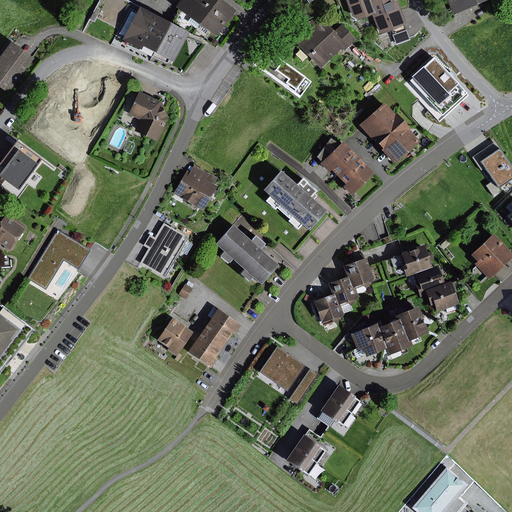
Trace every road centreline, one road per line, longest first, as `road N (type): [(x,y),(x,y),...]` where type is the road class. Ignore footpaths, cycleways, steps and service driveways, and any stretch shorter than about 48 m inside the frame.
road 1 (residential): [(0,412),(123,253),(204,92)]
road 2 (residential): [(503,111),(427,160),(363,217),(277,320)]
road 3 (residential): [(277,320),(361,378),(391,385),(418,378),(511,289)]
road 4 (residential): [(204,92),(99,52),(77,54),(53,66),(0,139)]
road 5 (track): [(210,411),(157,456),(103,485),(79,511)]
road 6 (residential): [(415,0),(503,111)]
